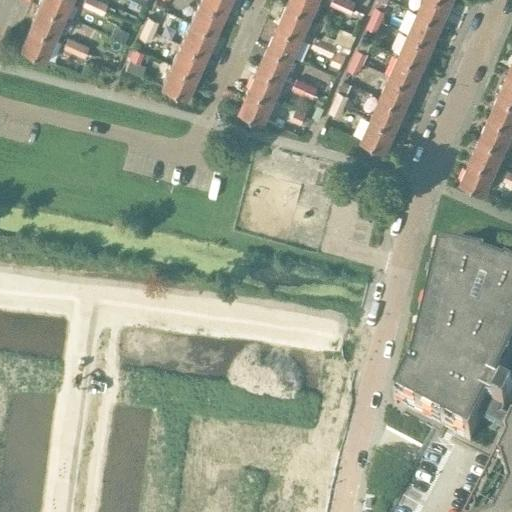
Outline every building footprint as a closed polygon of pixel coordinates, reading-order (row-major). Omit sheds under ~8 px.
[(40,0),(39,4),(64,15),(70,0),(40,0)] [(84,0),(83,4),(93,8),(96,0),(84,0)] [(96,0),(93,8),(103,13),(108,4),(99,0),(96,0)] [(198,0),(190,21),(215,32),(224,11),(199,0),(198,0)] [(199,0),(224,11),(229,0),(199,0)] [(288,0),(287,3),(312,14),(318,0),(288,0)] [(343,0),(341,7),(351,12),(355,2),(349,0),(343,0)] [(421,0),(417,10),(442,21),(452,0),(451,0),(421,0)] [(277,24),(303,35),(312,14),(287,3),(277,24)] [(29,25),(54,37),(64,15),(39,4),(29,25)] [(371,16),(381,20),(385,9),(376,5),(371,16)] [(408,32),(433,43),(442,21),(417,10),(408,32)] [(144,26),(153,30),(157,20),(148,16),(144,26)] [(367,26),(376,30),(381,20),(371,16),(367,26)] [(180,42),(205,54),(215,32),(190,21),(180,42)] [(268,45),(293,56),(303,35),(277,24),(268,45)] [(20,47),(45,58),(54,37),(29,25),(20,47)] [(139,36),(148,40),(153,30),(144,26),(139,36)] [(398,53),(424,64),(433,43),(408,32),(398,53)] [(311,45),(321,50),(326,41),(315,36),(311,45)] [(64,46),(74,51),(78,41),(68,37),(64,46)] [(74,51),(84,55),(88,46),(78,41),(74,51)] [(321,50),(332,54),(336,45),(326,41),(321,50)] [(171,63),(196,75),(205,54),(180,42),(171,63)] [(258,66),(284,78),(293,56),(268,45),(258,66)] [(130,57),(139,61),(143,51),(134,47),(130,57)] [(353,58),(362,62),(366,52),(357,48),(353,58)] [(389,74),(414,85),(424,64),(398,53),(389,74)] [(348,68),(357,72),(362,62),(353,58),(348,68)] [(161,85),(186,97),(196,75),(171,63),(161,85)] [(249,87),(274,99),(284,78),(258,66),(249,87)] [(497,94),(511,100),(511,75),(507,73),(497,94)] [(380,95),(405,106),(414,85),(389,74),(380,95)] [(292,87),(303,92),(307,83),(296,78),(292,87)] [(303,92),(313,96),(317,87),(307,83),(303,92)] [(239,109),(265,121),(274,99),(249,87),(239,109)] [(334,101),(343,105),(348,94),(339,91),(334,101)] [(488,115),(511,125),(511,100),(497,94),(488,115)] [(370,117),(396,128),(405,106),(380,95),(370,117)] [(330,111),(339,115),(343,105),(334,101),(330,111)] [(291,117),(301,122),(305,113),(295,108),(291,117)] [(303,121),(310,124),(313,118),(306,115),(303,121)] [(479,137),(504,148),(511,130),(511,125),(488,115),(479,137)] [(361,138),(386,150),(396,128),(370,117),(361,138)] [(470,158),(495,169),(504,148),(479,137),(470,158)] [(460,180),(485,191),(495,169),(470,158),(460,180)] [(413,366),(397,397),(407,403),(405,408),(435,424),(438,417),(457,427),(454,433),(470,442),(480,423),(488,407),(493,410),(493,411),(502,416),(505,417),(511,403),(511,398),(497,390),(508,368),(509,368),(511,364),(510,363),(511,360),(511,272),(506,270),(505,272),(485,265),(486,262),(440,251),(413,366)] [(4,313),(0,347),(0,351),(20,354),(25,315),(20,315),(4,313)] [(25,315),(20,354),(40,356),(45,318),(42,318),(25,315)] [(45,318),(40,356),(61,359),(66,321),(63,320),(45,318)] [(119,328),(114,366),(135,369),(140,330),(139,330),(119,328)] [(140,330),(135,369),(155,371),(160,333),(159,333),(140,330)] [(160,333),(155,371),(176,374),(181,336),(178,335),(160,333)] [(181,336),(176,374),(196,377),(201,338),(199,338),(181,336)] [(201,338),(196,377),(216,379),(221,341),(219,341),(201,338)] [(221,341),(216,379),(236,382),(241,343),(238,343),(221,341)] [(241,343),(236,382),(257,385),(262,346),(260,346),(241,343)] [(262,346),(257,385),(277,387),(282,349),(280,349),(262,346)] [(282,349),(277,387),(297,390),(302,351),(300,351),(282,349)] [(302,351),(297,390),(319,393),(324,354),(320,354),(302,351)] [(30,372),(28,384),(36,385),(38,373),(30,372)] [(38,373),(36,385),(44,386),(46,374),(38,373)] [(125,384),(124,396),(132,398),(133,385),(125,384)] [(133,385),(132,398),(140,399),(141,386),(133,385)] [(166,390),(164,402),(172,403),(174,391),(166,390)] [(14,391),(12,407),(49,412),(50,412),(53,396),(51,396),(14,391)] [(174,391),(172,403),(180,404),(182,392),(174,391)] [(206,395),(205,407),(213,408),(214,396),(206,395)] [(214,396),(213,408),(221,409),(222,397),(214,396)] [(246,400),(245,412),(253,413),(254,401),(246,400)] [(254,401),(253,413),(261,414),(262,402),(254,401)] [(113,404),(111,424),(116,425),(149,429),(152,409),(151,409),(113,404)] [(287,405),(285,418),(293,419),(295,406),(287,405)] [(295,406),(293,419),(301,420),(303,408),(295,406)] [(12,407),(10,423),(46,428),(48,428),(50,412),(49,412),(12,407)] [(488,407),(480,423),(487,427),(487,428),(488,428),(495,431),(494,432),(495,432),(496,432),(504,436),(508,428),(500,424),(500,423),(499,422),(502,416),(493,411),(493,410),(488,407)] [(511,511),(511,421),(508,428),(504,436),(506,442),(496,461),(469,511),(511,511)] [(10,423),(8,439),(45,443),(46,443),(48,428),(46,428),(10,423)] [(166,423),(165,431),(177,433),(178,425),(166,423)] [(111,424),(108,443),(140,447),(147,448),(149,429),(116,425),(111,424)] [(165,431),(164,439),(176,441),(177,433),(165,431)] [(8,439),(6,454),(42,459),(44,459),(46,443),(45,443),(8,439)] [(108,443),(106,462),(138,466),(144,467),(147,448),(140,447),(108,443)] [(6,454),(4,469),(40,474),(42,474),(44,459),(42,459),(6,454)] [(161,461),(160,470),(172,471),(173,463),(161,461)] [(106,462),(103,481),(108,482),(142,486),(144,467),(138,466),(106,462)] [(308,511),(317,480),(269,468),(262,496),(260,495),(257,508),(259,508),(258,511),(308,511)] [(4,469),(2,485),(39,490),(40,490),(42,474),(40,474),(4,469)] [(160,470),(159,478),(171,479),(172,471),(160,470)] [(103,481),(101,500),(139,505),(142,486),(108,482),(103,481)] [(2,485),(0,500),(37,505),(38,505),(40,490),(39,490),(2,485)] [(156,499),(155,508),(167,509),(168,501),(156,499)] [(0,500),(0,501),(0,500),(0,511),(37,511),(38,505),(37,505),(0,500)] [(101,500),(99,511),(138,511),(139,505),(101,500)]
